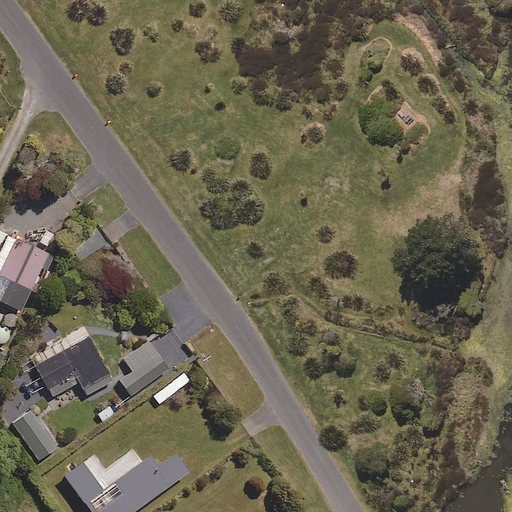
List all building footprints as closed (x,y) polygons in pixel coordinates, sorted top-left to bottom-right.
[(105,244),(95,230),(68,249),(78,263),(105,244)] [(51,258),(6,237),(0,250),(0,280),(27,293),(39,269),(45,272),(51,258)] [(109,381),(86,336),(34,363),(50,395),(78,381),(84,394),(109,381)] [(165,368),(145,342),(123,359),(131,370),(118,380),(129,395),(165,368)] [(116,413),(109,401),(93,412),(101,423),(116,413)] [(57,443),(29,408),(10,423),(37,459),(57,443)] [(95,452),(63,476),(89,511),(125,511),(184,469),(172,452),(155,465),(145,452),(137,458),(130,448),(105,466),(95,452)]
